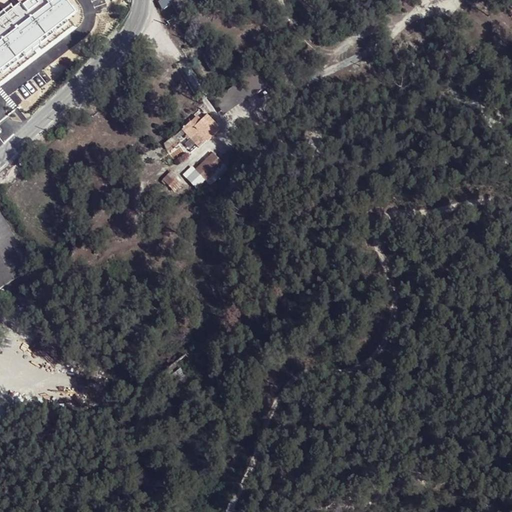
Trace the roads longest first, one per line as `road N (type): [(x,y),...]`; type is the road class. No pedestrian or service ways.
road 1 (track): [(232,511),(254,443),(293,374),(366,361),(392,322),(379,244),(384,211),(511,200)]
road 2 (tertiary): [(0,158),(95,74),(141,19),(143,0)]
